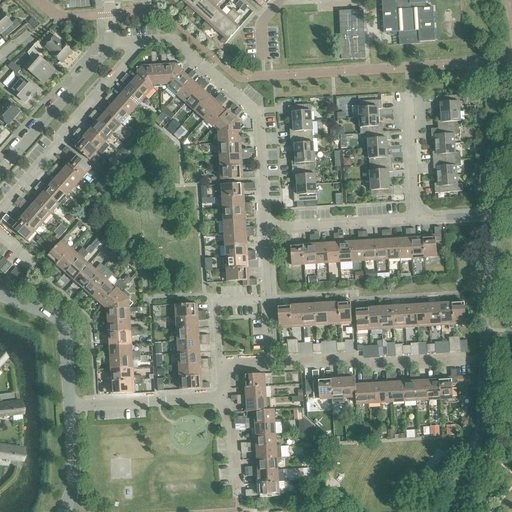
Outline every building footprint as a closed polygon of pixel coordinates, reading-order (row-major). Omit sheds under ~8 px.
[(184,9),(188,13),(199,0),(183,0),(182,1),(188,6),(184,9)] [(195,12),(200,17),(215,0),(208,0),(199,0),(188,13),(192,16),(195,12)] [(202,25),(206,29),(221,11),(216,7),(221,0),(215,0),(200,17),(205,22),(202,25)] [(263,0),(252,0),(262,8),(266,4),(262,1),(263,0)] [(381,0),(383,33),(398,32),(399,45),(419,44),(419,42),(435,41),(433,7),(425,8),(425,3),(425,0),(381,0)] [(239,1),(235,5),(240,9),(240,8),(243,5),(239,1)] [(213,28),(218,33),(236,13),(232,9),(226,16),(221,11),(206,29),(210,32),(213,28)] [(339,11),(339,12),(341,59),(341,60),(342,59),(365,58),(365,57),(363,10),(339,11)] [(2,12),(0,14),(0,33),(4,39),(20,25),(16,20),(11,23),(2,12)] [(236,13),(218,33),(223,38),(220,41),(224,45),(239,28),(234,23),(240,16),(236,13)] [(32,18),(27,24),(33,30),(38,25),(32,18)] [(54,25),(50,30),(54,33),(58,29),(54,25)] [(54,37),(45,47),(52,53),(51,54),(62,63),(72,51),(62,42),(61,43),(54,37)] [(39,57),(42,53),(34,46),(27,53),(32,62),(26,69),(43,84),(55,71),(39,57)] [(21,70),(12,62),(8,67),(17,75),(21,70)] [(166,86),(168,87),(180,73),(182,71),(175,65),(159,66),(160,86),(166,86)] [(155,86),(160,86),(159,66),(143,67),(137,74),(139,76),(139,75),(153,88),(155,86)] [(168,87),(177,95),(189,81),(196,74),(192,70),(187,76),(188,77),(187,79),(180,73),(168,87)] [(145,97),(153,88),(139,75),(139,76),(133,82),(132,80),(133,80),(127,74),(124,78),(145,97)] [(32,96),(37,91),(21,77),(17,82),(15,80),(9,86),(9,88),(10,89),(10,90),(24,103),(31,95),(32,96)] [(137,106),(145,97),(124,78),(120,81),(126,87),(127,86),(129,87),(123,93),(137,106)] [(177,95),(186,103),(205,81),(201,78),(196,84),(197,85),(196,87),(189,81),(177,95)] [(186,103),(195,111),(207,97),(201,91),(202,90),(203,91),(208,85),(205,81),(186,103)] [(129,115),(137,106),(123,93),(117,100),(116,98),(117,98),(111,92),(108,96),(129,115)] [(195,111),(204,119),(223,98),(220,94),(214,100),(215,101),(214,103),(207,97),(195,111)] [(121,124),(129,115),(108,96),(105,99),(110,105),(111,104),(113,105),(107,112),(121,124)] [(440,106),(441,113),(459,112),(458,96),(436,97),(436,106),(440,106)] [(213,127),(214,126),(225,113),(219,107),(220,106),(221,107),(227,101),(223,98),(204,119),(213,127)] [(358,102),(359,118),(378,117),(377,110),(381,109),(381,100),(358,102)] [(7,101),(0,108),(0,117),(8,124),(19,112),(7,101)] [(292,115),(293,122),(311,121),(310,105),(288,106),(288,115),(292,115)] [(166,108),(162,112),(170,120),(174,116),(166,108)] [(113,133),(121,124),(107,112),(101,118),(100,117),(101,116),(95,110),(92,114),(113,133)] [(218,130),(218,132),(237,131),(240,131),(239,122),(227,111),(225,113),(214,126),(218,130)] [(437,121),(438,129),(458,128),(460,128),(459,112),(441,113),(441,120),(437,121)] [(105,142),(113,133),(92,114),(88,118),(94,123),(95,122),(97,123),(91,130),(105,142)] [(157,117),(153,122),(154,122),(158,126),(162,122),(157,117)] [(360,134),(367,134),(367,133),(383,133),(383,132),(382,124),(378,124),(378,117),(359,118),(360,134)] [(289,130),(290,138),(312,137),(311,121),(293,122),(293,129),(289,130)] [(169,125),(165,129),(172,135),(175,132),(179,127),(175,123),(171,127),(169,125)] [(97,151),(105,142),(91,130),(85,136),(84,135),(85,134),(79,128),(76,132),(97,151)] [(435,138),(436,145),(454,144),(454,135),(459,135),(458,128),(438,129),(431,129),(431,139),(435,138)] [(218,132),(219,144),(238,143),(248,143),(248,138),(240,138),(240,139),(238,139),(237,131),(218,132)] [(89,161),(97,151),(76,132),(73,136),(78,141),(79,140),(81,141),(75,148),(89,161)] [(367,133),(367,134),(368,149),(387,148),(386,141),(390,141),(390,132),(383,132),(383,133),(367,133)] [(134,135),(129,140),(134,145),(138,139),(134,135)] [(294,147),(295,154),(313,153),(312,137),(290,138),(290,147),(294,147)] [(219,144),(220,156),(249,154),(248,150),(241,150),(241,151),(239,151),(238,143),(219,144)] [(432,152),(433,161),(460,160),(460,153),(455,153),(454,144),(436,145),(436,152),(432,152)] [(73,160),(68,165),(82,178),(91,169),(66,147),(62,151),(71,159),(72,158),(73,160)] [(368,149),(369,165),(392,164),(391,155),(387,155),(387,148),(368,149)] [(122,149),(118,153),(122,157),(126,153),(122,149)] [(112,159),(110,162),(114,166),(122,157),(118,153),(112,159)] [(291,162),(292,170),(314,169),(313,153),(295,154),(295,161),(291,162)] [(220,156),(221,168),(239,167),(239,158),(241,158),(241,159),(249,159),(249,154),(220,156)] [(437,170),(438,177),(456,176),(456,167),(461,167),(460,160),(433,161),(433,170),(437,170)] [(56,164),(53,168),(74,187),(82,178),(68,165),(63,172),(61,170),(62,170),(56,164)] [(369,165),(370,181),(389,180),(388,173),(392,172),(392,164),(369,165)] [(239,167),(221,168),(221,180),(254,178),(254,172),(242,173),(242,175),(240,175),(239,167)] [(58,177),(52,183),(67,196),(74,187),(53,168),(50,171),(56,177),(57,176),(58,177)] [(296,178),(297,186),(315,184),(314,169),(292,170),(292,179),(296,178)] [(456,176),(438,177),(438,184),(434,184),(435,193),(462,192),(462,184),(457,185),(456,176)] [(389,180),(370,181),(371,197),(381,197),(390,196),(394,196),(393,187),(389,187),(389,180)] [(40,182),(37,186),(59,205),(67,196),(52,183),(47,190),(45,188),(46,187),(40,182)] [(222,185),(222,198),(241,196),(241,188),(243,188),(243,190),(255,189),(255,183),(222,185)] [(315,184),(297,186),(297,193),(293,193),(294,202),(316,201),(315,184)] [(42,195),(37,201),(51,214),(59,205),(37,186),(34,189),(40,194),(41,194),(42,195)] [(222,198),(223,210),(252,208),(252,203),(244,204),(244,205),(242,205),(241,196),(222,198)] [(24,200),(21,204),(43,223),(51,214),(37,201),(31,208),(29,206),(30,205),(24,200)] [(26,213),(21,219),(35,232),(43,223),(21,204),(18,207),(24,212),(25,212),(26,213)] [(223,210),(224,222),(243,220),(242,212),(244,212),(244,213),(252,213),(252,208),(223,210)] [(35,232),(21,219),(16,225),(14,224),(15,223),(6,215),(2,219),(27,241),(35,232)] [(224,222),(225,234),(253,232),(253,227),(245,228),(245,229),(243,229),(243,220),(224,222)] [(61,225),(54,233),(60,238),(67,230),(61,225)] [(435,238),(423,239),(424,257),(436,257),(435,242),(441,241),(440,227),(434,228),(435,238)] [(407,240),(399,240),(400,259),(412,258),(410,229),(405,230),(406,237),(407,237),(407,240)] [(415,229),(410,229),(412,258),(424,257),(423,239),(414,239),(414,237),(415,237),(415,229)] [(383,241),(375,242),(376,260),(388,260),(386,231),(381,231),(382,239),(383,239),(383,241)] [(391,231),(386,231),(388,260),(400,259),(399,240),(390,241),(390,238),(391,238),(391,231)] [(225,234),(225,246),(244,244),(244,236),(246,236),(246,237),(254,236),(253,232),(225,234)] [(359,242),(351,243),(352,262),(364,261),(362,232),(357,233),(358,240),(359,240),(359,242)] [(367,232),(362,232),(364,261),(376,260),(375,242),(366,242),(366,240),(367,240),(367,232)] [(343,233),(338,234),(340,263),(352,262),(351,243),(342,244),(342,241),(343,241),(343,233)] [(67,234),(62,241),(65,244),(70,237),(67,234)] [(335,244),(327,244),(328,263),(340,263),(338,234),(333,234),(334,242),(335,242),(335,244)] [(311,245),(303,246),(304,265),(316,264),(314,235),(309,236),(310,243),(311,243),(311,245)] [(319,235),(314,235),(316,264),(328,263),(327,244),(318,245),(318,243),(319,243),(319,235)] [(97,237),(93,242),(98,246),(102,242),(97,237)] [(304,265),(303,246),(291,247),(290,237),(284,237),(285,251),(291,251),(291,266),(304,265)] [(47,257),(57,265),(69,251),(60,243),(62,241),(47,257)] [(47,242),(42,248),(47,252),(52,247),(47,242)] [(225,246),(226,257),(255,256),(255,251),(247,252),(247,253),(245,253),(244,244),(225,246)] [(77,254),(80,257),(86,251),(82,248),(77,254)] [(57,265),(66,273),(78,259),(69,251),(57,265)] [(86,251),(80,257),(83,260),(89,254),(86,251)] [(115,254),(110,259),(119,267),(123,261),(115,254)] [(226,257),(227,269),(246,268),(245,260),(247,260),(247,261),(255,260),(255,256),(226,257)] [(66,273),(75,281),(87,267),(78,259),(66,273)] [(7,261),(0,269),(0,270),(4,274),(12,265),(7,261)] [(95,270),(98,273),(103,267),(100,264),(95,270)] [(75,281),(84,289),(96,275),(87,267),(75,281)] [(103,267),(98,273),(101,276),(107,269),(103,267)] [(11,274),(20,282),(25,277),(15,268),(11,274)] [(246,268),(227,269),(228,282),(242,281),(243,286),(257,286),(256,280),(246,280),(246,268)] [(363,272),(354,273),(355,280),(363,280),(363,272)] [(84,289),(93,297),(105,283),(96,275),(84,289)] [(127,277),(122,283),(125,286),(131,279),(128,277),(127,277)] [(113,286),(116,289),(118,287),(122,283),(118,280),(113,286)] [(102,305),(104,304),(103,303),(114,291),(114,290),(105,283),(93,297),(102,305)] [(107,307),(107,310),(126,309),(129,309),(129,308),(128,300),(116,289),(114,290),(114,291),(103,303),(104,304),(107,307)] [(338,303),(326,304),(327,323),(339,322),(338,303)] [(350,303),(338,303),(339,322),(351,322),(350,303)] [(464,303),(452,304),(453,323),(465,322),(464,303)] [(175,305),(176,318),(205,316),(205,311),(197,312),(197,313),(195,313),(194,304),(175,305)] [(326,304),(314,305),(315,324),(327,323),(326,304)] [(440,304),(428,305),(429,324),(441,323),(440,304)] [(452,304),(440,304),(441,323),(453,323),(452,304)] [(314,305),(302,306),(303,325),(315,324),(314,305)] [(428,305),(416,306),(417,325),(429,324),(428,305)] [(291,325),(290,306),(278,307),(279,326),(291,325)] [(302,306),(290,306),(291,325),(303,325),(302,306)] [(416,306),(404,307),(405,325),(417,325),(416,306)] [(392,307),(380,308),(381,327),(393,326),(392,307)] [(404,307),(392,307),(393,326),(405,325),(404,307)] [(380,308),(368,309),(369,328),(381,327),(380,308)] [(107,310),(108,322),(127,321),(126,309),(107,310)] [(369,328),(368,309),(355,310),(357,328),(369,328)] [(176,318),(177,330),(196,329),(195,320),(197,320),(197,321),(205,321),(205,316),(176,318)] [(108,322),(109,334),(128,333),(127,321),(108,322)] [(177,330),(178,342),(206,340),(206,335),(198,336),(198,337),(196,337),(196,329),(177,330)] [(109,334),(110,346),(129,345),(128,333),(109,334)] [(178,342),(178,354),(197,353),(197,344),(199,344),(199,345),(207,345),(206,340),(178,342)] [(394,343),(386,344),(387,347),(387,356),(387,357),(395,357),(394,345),(394,343)] [(426,343),(418,344),(419,355),(427,355),(426,353),(426,345),(426,343)] [(410,344),(411,346),(411,354),(411,356),(419,355),(418,344),(410,344)] [(110,346),(110,358),(129,357),(129,345),(110,346)] [(402,355),(402,346),(402,345),(394,345),(395,357),(403,356),(402,355)] [(178,354),(179,366),(208,364),(208,359),(200,360),(200,361),(198,361),(197,353),(178,354)] [(110,358),(111,370),(130,369),(129,357),(110,358)] [(179,366),(180,378),(199,377),(198,368),(200,368),(200,369),(208,369),(208,364),(179,366)] [(111,370),(112,382),(131,381),(130,369),(111,370)] [(332,399),(344,398),(342,369),(337,370),(338,378),(339,377),(339,380),(330,380),(332,399)] [(344,398),(355,397),(356,397),(355,386),(355,379),(346,379),(346,377),(347,377),(346,369),(342,369),(344,398)] [(451,379),(439,380),(440,399),(453,399),(452,384),(457,384),(457,380),(457,376),(456,370),(450,370),(451,379)] [(314,400),(332,399),(330,380),(319,381),(318,371),(312,371),(312,381),(313,385),(313,392),(314,400)] [(435,380),(427,381),(428,400),(440,399),(439,380),(439,371),(434,371),(434,379),(435,379),(435,380)] [(403,383),(404,402),(416,401),(414,372),(410,372),(410,380),(411,380),(412,382),(403,383)] [(419,372),(414,372),(416,401),(428,400),(427,381),(419,382),(418,380),(420,380),(419,372)] [(395,373),(390,374),(392,402),(404,402),(403,383),(395,383),(394,381),(396,381),(395,373)] [(245,379),(246,388),(265,387),(264,374),(235,376),(235,381),(243,381),(243,379),(245,379)] [(388,384),(379,384),(380,403),(392,402),(390,374),(386,374),(386,382),(387,382),(388,384)] [(356,397),(355,397),(356,405),(368,404),(366,375),(362,375),(362,383),(363,383),(364,385),(355,386),(356,397)] [(371,375),(366,375),(368,404),(380,403),(379,384),(371,385),(370,383),(372,383),(371,375)] [(199,377),(180,378),(181,390),(209,388),(209,383),(201,384),(201,385),(199,385),(199,377)] [(131,381),(112,382),(113,394),(132,393),(131,381)] [(312,381),(305,381),(306,393),(313,392),(313,385),(312,381)] [(236,396),(236,400),(265,399),(265,387),(246,388),(246,396),(244,396),(244,395),(236,396)] [(247,412),(254,412),(266,411),(265,399),(236,400),(237,405),(245,405),(245,403),(247,403),(247,412)] [(0,417),(21,415),(20,401),(0,403),(0,417)] [(303,409),(293,410),(294,421),(298,421),(306,420),(304,419),(303,409)] [(245,419),(245,424),(274,422),(273,410),(266,411),(254,412),(255,420),(253,420),(253,419),(245,419)] [(306,420),(298,421),(299,433),(306,432),(311,432),(310,426),(310,424),(306,420)] [(255,427),(256,436),(275,434),(274,422),(245,424),(245,429),(253,428),(253,427),(255,427)] [(439,426),(429,427),(430,437),(439,436),(439,426)] [(455,426),(446,427),(446,436),(455,436),(455,426)] [(246,443),(247,448),(275,446),(275,434),(256,436),(256,444),(254,444),(254,443),(246,443)] [(0,458),(21,462),(23,448),(0,444),(0,458)] [(257,451),(257,460),(276,458),(275,446),(247,448),(247,453),(255,452),(255,451),(257,451)] [(311,447),(303,448),(304,456),(311,456),(311,447)] [(248,467),(248,472),(277,470),(276,458),(257,460),(258,468),(256,468),(256,467),(248,467)] [(258,475),(259,483),(278,482),(277,470),(248,472),(248,477),(256,476),(256,475),(258,475)] [(278,482),(259,483),(259,491),(257,491),(257,490),(245,491),(246,497),(278,495),(278,482)]
